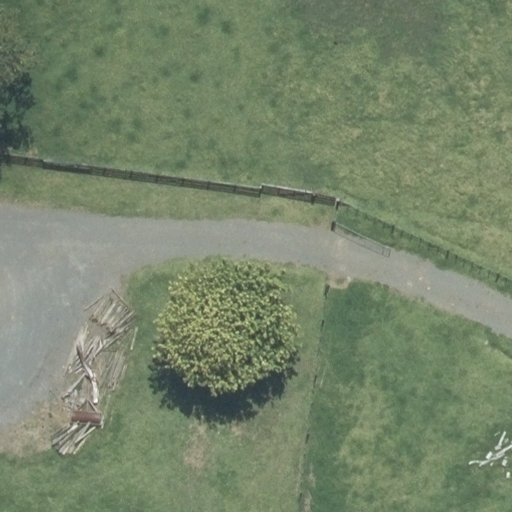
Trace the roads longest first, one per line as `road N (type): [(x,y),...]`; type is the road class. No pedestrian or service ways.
road 1 (track): [(0,224),(331,247),(438,278),(511,316)]
road 2 (track): [(0,383),(34,351),(48,322),(64,234)]
